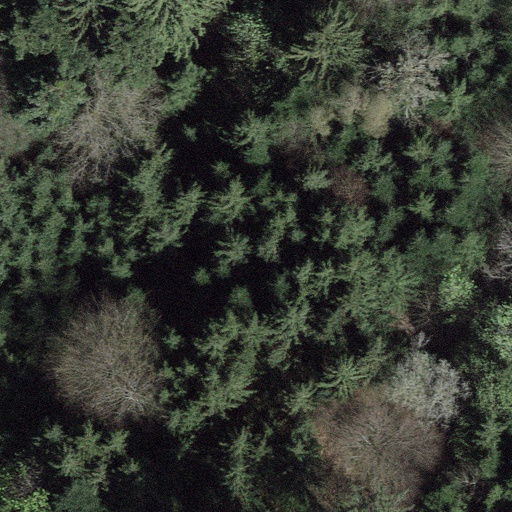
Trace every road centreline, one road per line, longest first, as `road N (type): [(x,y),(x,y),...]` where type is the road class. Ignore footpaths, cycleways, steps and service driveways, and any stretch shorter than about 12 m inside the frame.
road 1 (track): [(511,27),(213,52),(0,13)]
road 2 (track): [(511,262),(472,341),(430,511)]
